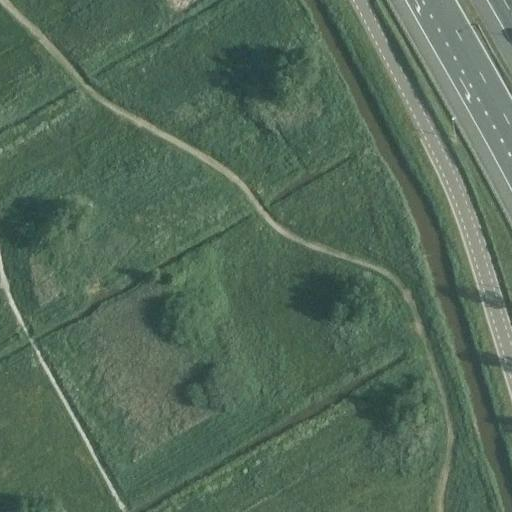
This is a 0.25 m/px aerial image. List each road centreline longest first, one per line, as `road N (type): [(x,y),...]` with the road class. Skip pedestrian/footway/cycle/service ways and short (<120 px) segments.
road 1 (unknown): [(3,0),(76,81),(132,126),(234,179),(277,229),(404,290),(434,363),(453,443),(441,511)]
road 2 (unclassified): [(511,361),(456,191),(358,0)]
road 3 (motorway): [(428,0),(511,143)]
